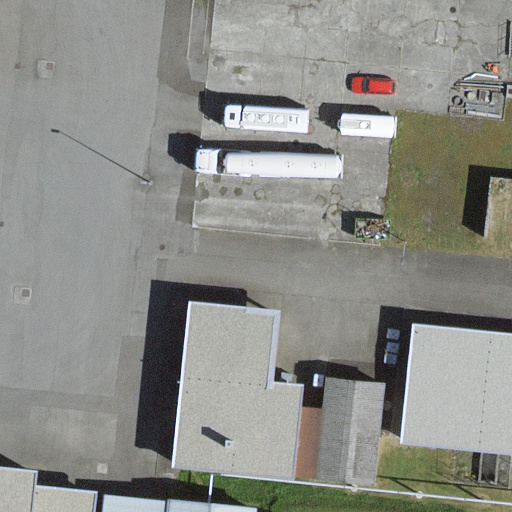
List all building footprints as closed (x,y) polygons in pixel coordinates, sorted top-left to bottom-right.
[(511,187),(489,185),(484,244),(511,246),(511,187)] [(192,308),(172,476),(293,491),(303,412),(305,392),(272,388),(281,319),(192,308)] [(400,448),(511,459),(511,341),(413,330),(400,448)] [(303,412),(293,491),(375,500),(388,391),(330,384),(326,415),(303,412)] [(0,476),(0,511),(37,511),(40,494),(41,481),(0,476)] [(96,511),(98,501),(40,494),(37,511),(96,511)]
